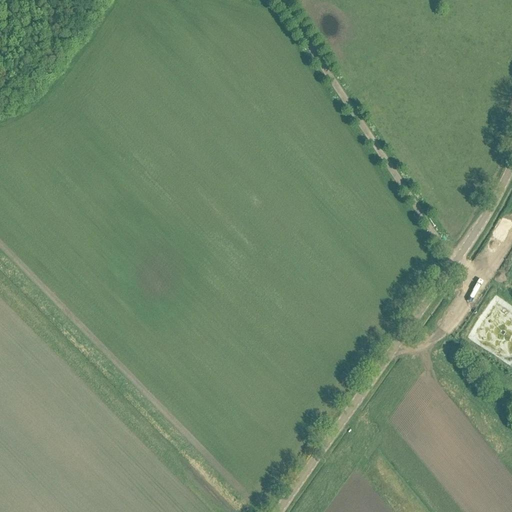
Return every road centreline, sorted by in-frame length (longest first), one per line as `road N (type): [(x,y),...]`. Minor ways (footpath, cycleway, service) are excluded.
road 1 (tertiary): [(278,511),(487,216),(511,167)]
road 2 (track): [(454,263),(272,0)]
